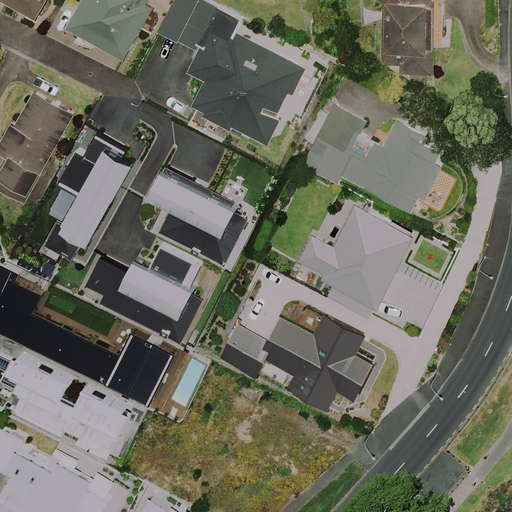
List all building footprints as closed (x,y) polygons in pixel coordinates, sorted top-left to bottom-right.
[(50,0),(0,0),(43,18),(50,0)] [(143,13),(149,0),(81,0),(67,27),(126,57),(148,15),(143,13)] [(242,17),(206,0),(175,0),(160,32),(197,50),(187,72),(203,80),(190,107),(267,144),(304,67),(235,33),(242,17)] [(379,0),(379,5),(387,5),(385,50),(429,52),(430,0),(379,0)] [(75,114),(33,91),(16,121),(12,118),(0,138),(0,148),(7,152),(0,165),(0,191),(24,205),(75,114)] [(320,108),(303,139),(311,143),(300,164),(337,184),(376,204),(380,195),(412,211),(420,195),(425,197),(450,148),(394,119),(383,140),(362,129),(366,120),(332,102),(327,112),(320,108)] [(215,189),(167,166),(153,193),(132,236),(97,220),(90,233),(73,266),(162,310),(176,282),(180,284),(211,223),(201,218),(215,189)] [(321,273),(319,277),(329,282),(322,298),(370,322),(414,235),(346,200),(336,218),(344,222),(333,245),(312,235),(298,262),(321,273)] [(111,458),(139,401),(148,406),(175,350),(131,329),(120,352),(38,313),(47,295),(19,282),(25,270),(0,258),(0,365),(7,369),(1,381),(21,391),(12,411),(111,458)] [(365,336),(261,282),(220,361),(256,380),(266,360),(294,375),(289,385),(329,406),(365,336)] [(100,511),(111,493),(91,482),(97,472),(55,449),(49,460),(30,450),(34,442),(1,424),(0,426),(0,466),(16,475),(0,506),(0,511),(100,511)]
